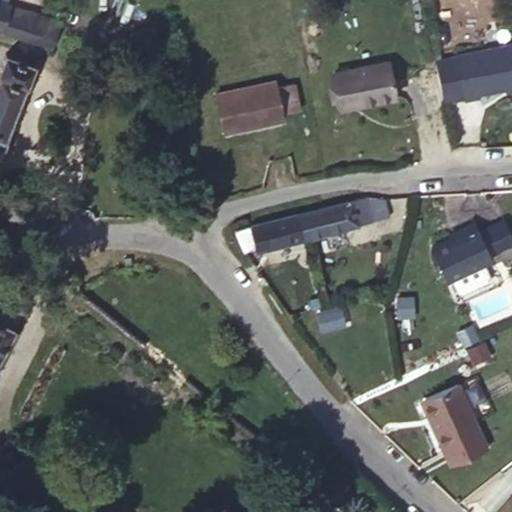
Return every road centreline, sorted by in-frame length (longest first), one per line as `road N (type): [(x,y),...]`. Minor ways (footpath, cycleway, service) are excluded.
road 1 (residential): [(427,511),(188,244)]
road 2 (residential): [(511,162),(322,180),(211,212),(188,244)]
road 3 (residential): [(188,244),(76,231),(0,204)]
